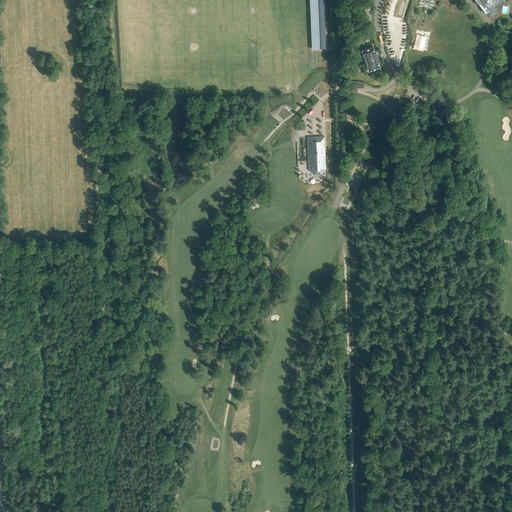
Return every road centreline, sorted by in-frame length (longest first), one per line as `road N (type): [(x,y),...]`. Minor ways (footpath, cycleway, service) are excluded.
road 1 (track): [(98,250),(89,0)]
road 2 (track): [(110,511),(103,359)]
